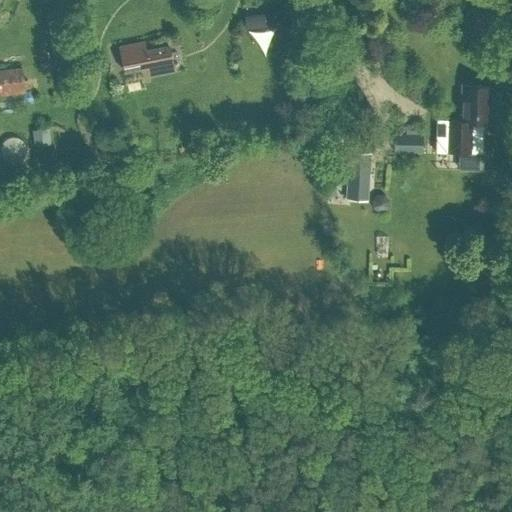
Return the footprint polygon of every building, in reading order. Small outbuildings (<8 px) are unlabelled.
[(148,75),(173,70),(168,46),(145,50),(143,42),(119,47),(123,71),(147,67),(148,75)] [(0,70),(0,95),(24,92),(21,67),(0,70)] [(446,151),(446,152),(459,152),(471,153),(472,123),(483,123),(483,122),(488,122),(489,86),(460,85),(460,119),(447,119),(447,121),(446,151)] [(439,142),(440,120),(427,119),(426,142),(439,142)] [(48,127),(31,130),(34,146),(50,144),(48,127)] [(395,135),(394,150),(421,151),(421,136),(395,135)] [(0,156),(1,158),(3,160),(5,161),(7,162),(9,163),(11,163),(13,163),(15,163),(18,162),(20,161),(21,160),(23,158),(24,156),(25,154),(26,152),(26,150),(26,147),(25,145),(24,143),(23,141),(21,139),(19,138),(17,137),(14,136),(12,136),(10,136),(7,137),(5,138),(3,139),(2,141),(0,143),(0,142),(0,156)] [(349,153),(347,183),(367,184),(369,154),(349,153)] [(381,213),(383,212),(386,210),(387,209),(388,208),(389,207),(389,205),(389,203),(389,202),(389,200),(388,199),(387,197),(386,196),(384,195),(383,195),(381,194),(380,194),(378,194),(377,194),(375,195),(373,196),(372,197),(371,199),(371,200),(370,202),(370,204),(370,205),(371,207),(371,208),(372,210),(373,211),(375,212),(376,212),(378,213),(379,213),(381,213)]
